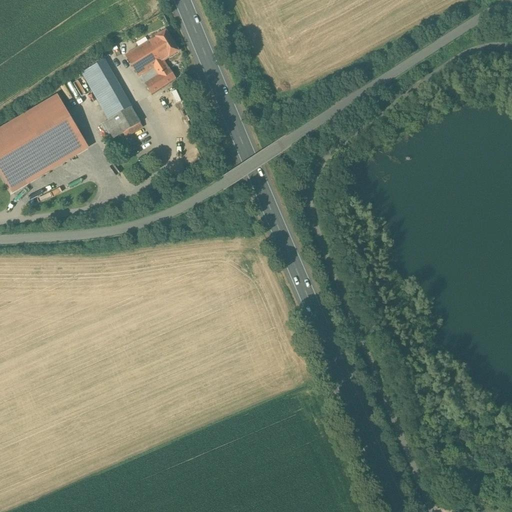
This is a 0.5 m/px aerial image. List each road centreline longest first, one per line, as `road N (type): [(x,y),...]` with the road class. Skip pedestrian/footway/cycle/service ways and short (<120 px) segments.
road 1 (primary): [(181,0),(399,511)]
road 2 (unclassified): [(288,141),(170,217),(113,235),(0,241)]
road 3 (unclassified): [(288,141),(511,0)]
